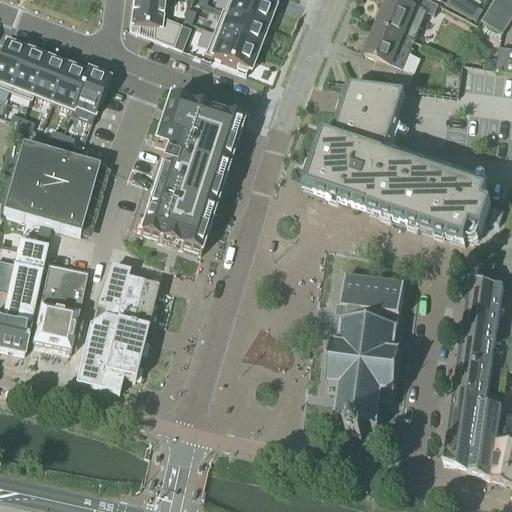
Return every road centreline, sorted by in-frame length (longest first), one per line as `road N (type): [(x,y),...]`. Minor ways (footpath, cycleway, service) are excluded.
road 1 (tertiary): [(286,113),(188,435)]
road 2 (unclassified): [(188,435),(494,511)]
road 3 (unclassified): [(188,435),(0,383)]
road 4 (residential): [(286,113),(104,53)]
road 5 (tertiary): [(336,0),(286,113)]
